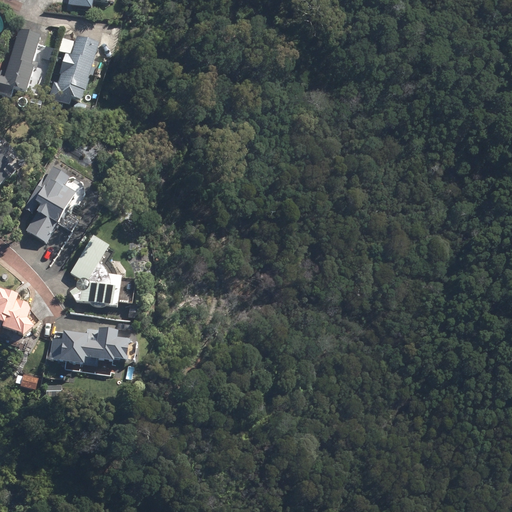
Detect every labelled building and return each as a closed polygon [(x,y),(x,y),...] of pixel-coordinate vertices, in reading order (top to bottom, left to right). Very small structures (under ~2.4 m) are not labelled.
[(69,0),(69,5),(91,9),(93,0),(108,3),(108,0),(69,0)] [(0,93),(12,97),(14,89),(24,92),(31,68),(35,69),(38,62),(31,60),(37,42),(16,36),(4,77),(0,76),(0,93)] [(49,100),(67,105),(69,98),(80,101),(83,91),(84,92),(87,82),(86,81),(95,48),(75,42),(71,56),(64,54),(59,73),(61,74),(58,84),(54,83),(49,100)] [(0,182),(7,177),(2,172),(9,165),(0,156),(0,182)] [(26,232),(46,244),(76,196),(64,188),(69,179),(53,169),(48,176),(45,175),(27,205),(35,210),(38,205),(41,207),(26,232)] [(106,307),(113,307),(114,288),(110,287),(110,282),(109,278),(108,274),(106,271),(103,268),(99,264),(108,248),(93,238),(69,274),(79,281),(78,282),(77,283),(77,284),(76,286),(76,288),(77,289),(78,291),(79,292),(72,297),(76,303),(91,305),(92,306),(93,307),(94,308),(96,308),(98,308),(100,308),(101,308),(103,308),(105,307),(106,307)] [(21,334),(23,336),(34,327),(27,319),(30,310),(27,305),(17,301),(18,296),(5,291),(4,292),(0,290),(0,321),(2,322),(1,326),(21,334)] [(49,361),(97,368),(98,361),(113,363),(114,360),(126,361),(129,341),(117,340),(118,334),(88,330),(87,336),(63,333),(62,341),(52,339),(49,361)] [(20,387),(35,390),(37,379),(23,376),(22,377),(19,376),(17,384),(20,385),(20,387)] [(46,387),(46,398),(61,397),(61,387),(46,387)]
